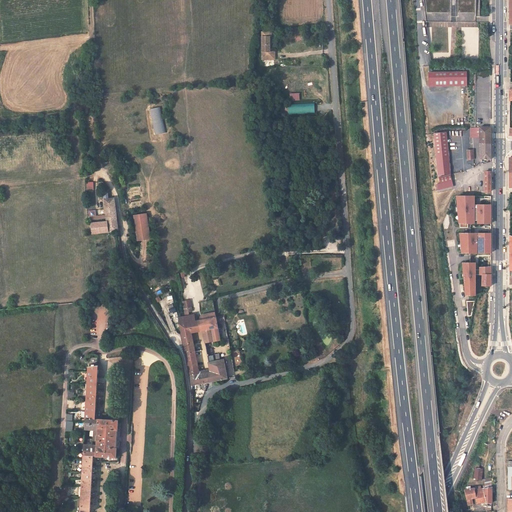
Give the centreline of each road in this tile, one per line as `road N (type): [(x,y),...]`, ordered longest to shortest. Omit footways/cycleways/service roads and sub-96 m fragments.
road 1 (unclassified): [(328,0),(349,334),(322,362),(211,393),(194,441)]
road 2 (motorway): [(366,0),(417,511)]
road 3 (motorway): [(438,511),(391,0)]
road 4 (unknown): [(151,351),(165,360),(175,387),(173,511)]
road 5 (unknown): [(151,351),(138,511)]
road 6 (primary): [(499,147),(499,0)]
road 7 (primary): [(489,379),(425,511)]
road 8 (primary): [(436,511),(502,384)]
road 9 (unknown): [(61,457),(69,358),(97,347)]
road 10 (unknown): [(125,467),(130,388),(106,362),(105,348)]
road 11 (primary): [(499,274),(499,147)]
